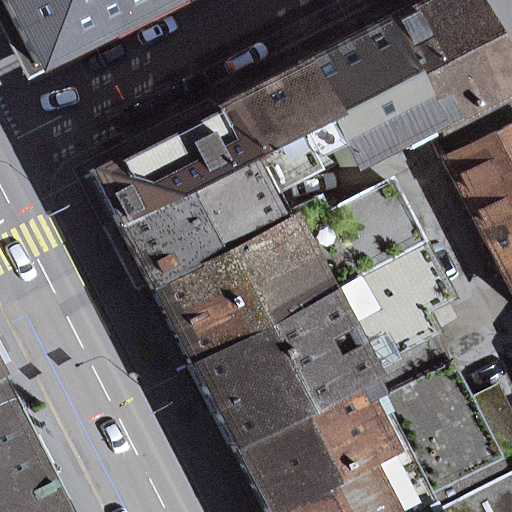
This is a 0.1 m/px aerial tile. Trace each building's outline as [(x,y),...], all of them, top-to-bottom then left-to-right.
[(0,35),(22,80),(176,0),(161,0),(30,68),(0,7),(0,35)] [(0,0),(0,7),(30,68),(161,0),(0,0)] [(421,127),(425,135),(510,91),(462,0),(422,0),(374,25),(423,124),(420,125),(421,127)] [(420,125),(423,124),(374,25),(294,65),(320,117),(317,119),(314,120),(339,169),(421,127),(420,125)] [(317,119),(320,117),(294,65),(212,107),(230,143),(237,156),(244,153),(287,131),(288,133),(293,131),(314,120),(317,119)] [(212,107),(85,173),(110,221),(237,156),(230,143),(212,107)] [(511,123),(441,160),(480,235),(511,218),(511,123)] [(275,219),(284,214),(284,213),(270,187),(306,169),(288,133),(287,131),(244,153),(237,156),(110,221),(143,285),(275,219)] [(316,296),(357,275),(418,243),(385,182),(324,213),(315,197),(284,213),(284,214),(275,219),(143,285),(184,366),(316,296)] [(511,218),(480,235),(511,297),(511,218)] [(357,375),(430,337),(432,335),(420,312),(447,299),(418,243),(357,275),(316,296),(184,366),(225,446),(358,376),(357,375)] [(428,511),(511,469),(511,424),(493,387),(466,400),(432,335),(430,337),(357,375),(358,376),(225,446),(226,447),(258,511),(428,511)] [(213,452),(225,446),(184,366),(172,372),(213,452)] [(0,511),(56,511),(0,400),(0,511)] [(244,511),(258,511),(226,447),(214,453),(244,511)] [(511,511),(511,469),(428,511),(511,511)]
